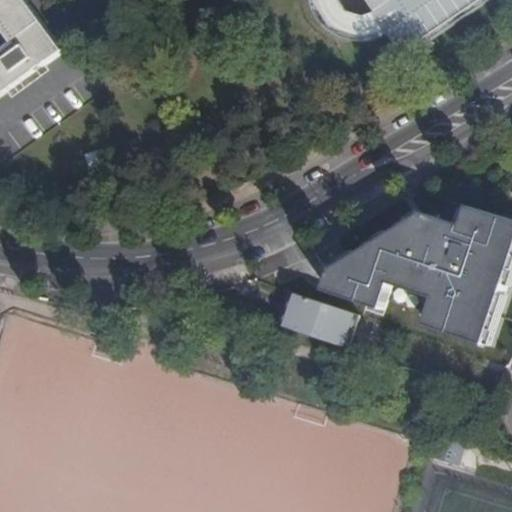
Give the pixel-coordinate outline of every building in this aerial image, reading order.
[(0,0),(0,99),(64,52),(25,0),(0,0)] [(471,262),(483,207),(440,198),(429,253),(471,262)] [(407,277),(415,279),(419,266),(384,255),(383,258),(353,249),(339,297),(395,314),(407,277)] [(499,359),(511,301),(511,288),(468,279),(452,349),(499,359)] [(280,325),(346,348),(354,325),(349,323),(352,314),(291,293),(280,325)] [(346,348),(352,350),(363,318),(352,314),(349,323),(354,325),(346,348)]
